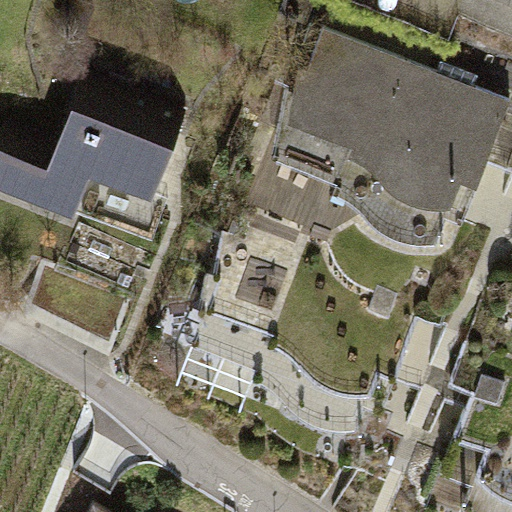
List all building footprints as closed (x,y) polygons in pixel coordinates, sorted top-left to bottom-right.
[(511,100),(328,28),(312,65),(292,57),(283,77),(302,86),(295,102),(310,108),(293,152),(376,185),(366,211),(375,223),(387,232),(405,239),(422,241),(437,240),(450,213),(463,218),(488,158),(511,167),(511,145),(496,139),(511,100)] [(88,73),(61,142),(9,122),(0,144),(0,180),(75,210),(91,170),(153,194),(186,111),(88,73)] [(442,322),(453,294),(233,207),(222,233),(214,229),(200,264),(220,273),(214,289),(228,295),(211,339),(297,372),(285,401),(296,413),(310,422),(327,428),(342,430),(357,429),(367,404),(382,410),(395,375),(423,386),(448,324),(442,322)] [(511,511),(511,358),(467,342),(453,379),(477,389),(444,471),(475,484),(464,510),(465,511),(511,511)] [(111,511),(95,502),(91,511),(111,511)]
